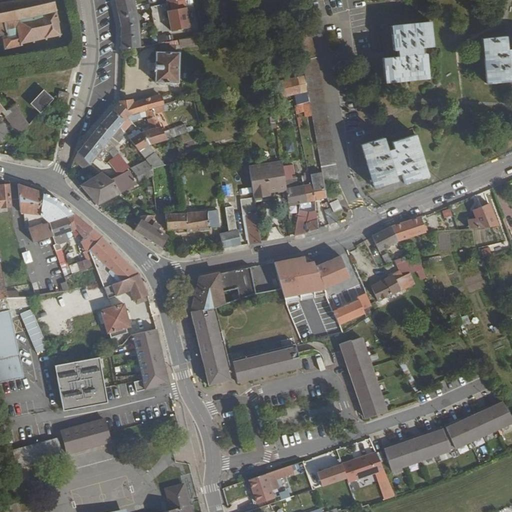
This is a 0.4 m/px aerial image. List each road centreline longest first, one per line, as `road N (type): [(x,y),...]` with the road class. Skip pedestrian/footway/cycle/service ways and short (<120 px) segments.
road 1 (tertiary): [(365,226),(156,274)]
road 2 (residential): [(86,0),(90,75),(56,184)]
road 3 (residential): [(365,226),(345,177),(327,63)]
road 4 (tertiary): [(511,167),(365,226)]
road 5 (residential): [(354,433),(339,386),(324,376),(245,402)]
road 6 (tertiary): [(199,412),(156,274)]
road 7 (residential): [(483,384),(354,433)]
road 8 (tertiary): [(56,184),(156,274)]
road 9 (unknown): [(14,172),(39,292)]
